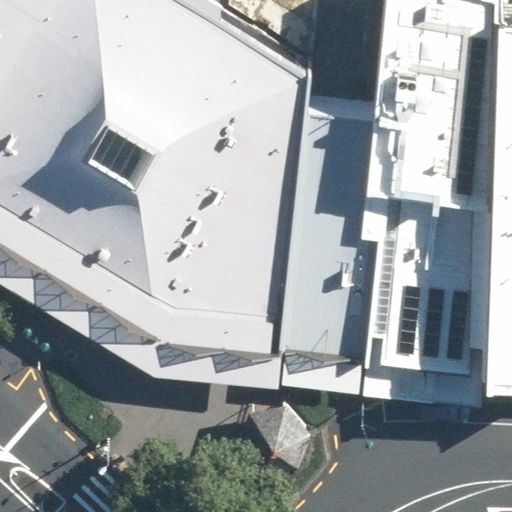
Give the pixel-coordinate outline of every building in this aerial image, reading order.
[(0,0),(0,253),(159,348),(277,359),(310,81),(313,51),(224,0),(0,0)] [(384,208),(367,365),(410,369),(482,371),(482,346),(494,0),(387,0),(377,89),(360,206),(384,208)] [(511,0),(494,0),(482,346),(511,347),(511,0)] [(384,208),(360,206),(377,89),(310,81),(277,359),(367,365),(384,208)] [(289,390),(251,398),(239,435),(265,465),(304,457),(316,420),(289,390)]
